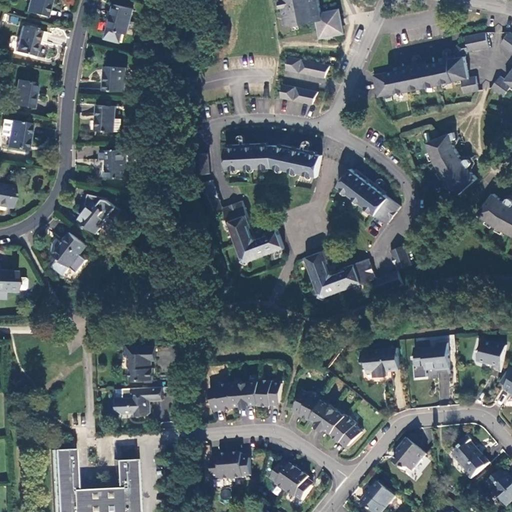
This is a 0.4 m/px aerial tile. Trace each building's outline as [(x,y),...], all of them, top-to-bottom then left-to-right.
[(51,0),(29,0),(26,12),(47,17),(51,0)] [(284,0),(290,28),(303,25),(319,22),(324,21),(323,14),(320,0),(284,0)] [(127,34),(131,20),(134,9),(116,4),(109,29),(127,34)] [(343,24),(342,20),(340,11),(323,14),(324,21),(319,22),(322,37),(344,33),(343,24)] [(138,22),(131,20),(127,34),(135,36),(138,22)] [(38,40),(40,31),(22,26),(16,51),(34,56),(38,40)] [(46,32),(40,31),(38,40),(44,41),(46,32)] [(479,76),(472,77),(468,56),(471,51),(491,47),(488,32),(468,36),(469,42),(460,44),(457,49),(459,57),(443,61),(430,64),(398,70),(375,75),(380,96),(410,90),(441,84),(464,79),(467,93),(482,90),(479,76)] [(503,76),(494,88),(506,96),(511,88),(511,32),(504,44),(511,49),(511,75),(509,80),(503,76)] [(326,78),(331,66),(291,57),(288,70),(326,78)] [(126,91),(127,67),(106,66),(105,90),(126,91)] [(32,108),(37,83),(18,80),(13,105),(32,108)] [(313,104),(319,92),(284,84),(281,98),(313,104)] [(268,112),(269,98),(256,97),(255,111),(268,112)] [(116,119),(117,106),(99,105),(97,131),(116,132),(116,131),(122,131),(123,119),(116,119)] [(27,150),(31,123),(11,120),(7,147),(27,150)] [(456,132),(441,138),(429,143),(437,162),(448,180),(460,193),(479,177),(472,168),(471,166),(473,165),(474,162),(471,159),(468,159),(466,160),(464,158),(459,150),(455,140),(458,139),(458,137),(456,132)] [(275,146),(234,147),(229,148),(230,171),(275,168),(320,179),(325,156),(320,155),(283,147),(275,146)] [(133,149),(100,151),(101,159),(107,159),(108,178),(128,177),(127,162),(132,162),(135,159),(135,152),(133,149)] [(213,175),(212,161),(197,162),(198,176),(213,175)] [(389,195),(358,172),(354,169),(341,187),(379,215),(390,225),(404,207),(389,195)] [(200,185),(203,193),(217,188),(214,180),(200,185)] [(14,186),(0,183),(0,205),(11,207),(14,186)] [(211,213),(225,208),(217,188),(203,193),(211,213)] [(496,194),(481,213),(496,226),(511,234),(511,199),(510,199),(509,201),(506,201),(496,194)] [(95,201),(80,220),(97,233),(111,214),(95,201)] [(250,225),(253,224),(245,201),(225,208),(243,258),(250,262),(286,248),(280,229),(270,232),(271,235),(260,239),(255,237),(250,225)] [(81,254),(88,245),(71,231),(61,244),(57,241),(55,243),(54,251),(55,251),(54,254),(59,258),(54,265),(65,273),(70,266),(71,267),(72,266),(78,271),(88,260),(81,254)] [(414,265),(407,246),(393,251),(400,271),(414,265)] [(329,262),(331,260),(327,251),(307,258),(321,294),(328,298),(378,279),(371,259),(348,268),(349,271),(338,275),(332,273),(329,262)] [(17,278),(17,271),(0,270),(0,290),(17,291),(17,289),(24,289),(25,287),(25,279),(24,277),(17,278)] [(378,279),(384,292),(405,285),(400,271),(378,279)] [(508,345),(483,340),(478,360),(503,365),(508,345)] [(438,347),(413,350),(414,358),(415,358),(415,366),(426,366),(427,369),(436,368),(437,369),(449,368),(449,372),(451,372),(450,358),(447,358),(447,356),(450,356),(448,344),(437,344),(438,347)] [(157,360),(157,345),(124,346),(125,355),(129,355),(130,365),(132,367),(132,379),(146,379),(154,379),(155,379),(154,367),(152,367),(152,360),(157,360)] [(398,348),(362,352),(363,361),(367,361),(368,373),(374,373),(375,377),(387,376),(387,371),(400,370),(398,348)] [(260,381),(246,382),(247,400),(254,400),(254,404),(261,403),(261,405),(272,406),(272,401),(281,402),(282,384),(273,383),(272,381),(260,380),(260,381)] [(247,400),(246,382),(233,383),(232,382),(220,385),(220,387),(211,389),(215,408),(223,406),(225,410),(236,408),(236,406),(241,406),(241,401),(247,400)] [(164,399),(163,386),(124,388),(125,397),(117,398),(118,408),(123,412),(137,412),(137,415),(149,414),(153,411),(152,404),(149,404),(149,400),(151,398),(153,398),(153,399),(164,399)] [(326,422),(336,408),(325,401),(326,400),(315,393),(313,396),(305,391),(296,407),(303,412),(301,415),(311,420),(312,419),(318,423),(320,418),(326,422)] [(347,415),(336,408),(326,422),(332,425),(329,429),(334,433),(333,434),(341,441),(344,439),(350,445),(362,431),(356,424),(357,423),(347,414),(347,415)] [(469,436),(460,444),(463,446),(460,449),(461,450),(455,455),(467,469),(465,471),(472,479),(490,462),(484,455),(482,456),(478,451),(479,449),(472,441),(469,436)] [(347,447),(350,445),(344,439),(341,441),(347,447)] [(427,454),(408,439),(400,448),(400,454),(395,461),(406,470),(408,468),(411,468),(414,470),(427,454)] [(244,453),(233,454),(234,478),(245,478),(246,476),(253,476),(251,458),(244,459),(244,454),(244,453)] [(234,478),(233,454),(221,454),(221,456),(221,460),(213,461),(215,478),(222,477),(222,478),(234,478)] [(135,511),(133,465),(112,466),(113,492),(74,494),(72,455),(50,455),(53,511),(135,511)] [(287,491),(302,470),(293,464),(291,466),(289,469),(283,464),(272,479),(279,483),(278,484),(287,491)] [(311,477),(302,470),(287,491),(297,498),(297,497),(304,501),(314,487),(308,482),(310,479),(311,477)] [(511,503),(511,478),(504,470),(488,484),(494,491),(496,490),(502,498),(502,499),(508,506),(511,503)] [(369,494),(363,502),(374,511),(383,511),(387,508),(385,507),(387,505),(389,505),(396,496),(392,492),(389,493),(387,491),(388,489),(379,482),(373,489),(376,490),(374,493),(372,492),(370,495),(369,494)]
